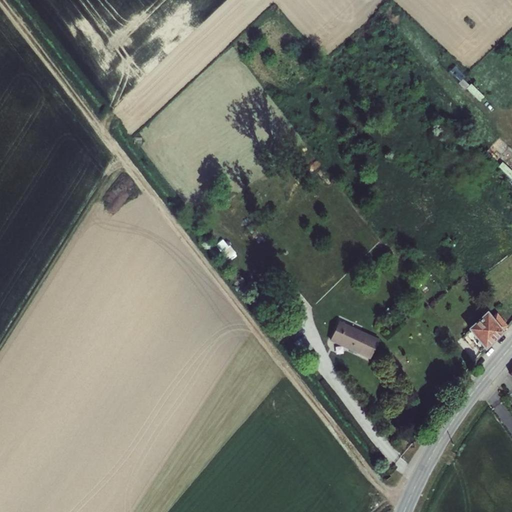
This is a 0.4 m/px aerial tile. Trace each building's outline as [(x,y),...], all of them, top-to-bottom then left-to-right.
[(487,306),(470,321),(478,331),(485,340),(502,324),(491,311),(487,306)] [(502,324),(507,318),(497,306),(491,311),(502,324)] [(300,323),(287,318),(281,332),(294,337),(300,323)] [(375,340),(336,324),(328,342),(368,358),(375,340)] [(485,340),(478,331),(473,335),(480,344),(485,340)] [(307,336),(297,340),(303,353),(313,349),(307,336)]
